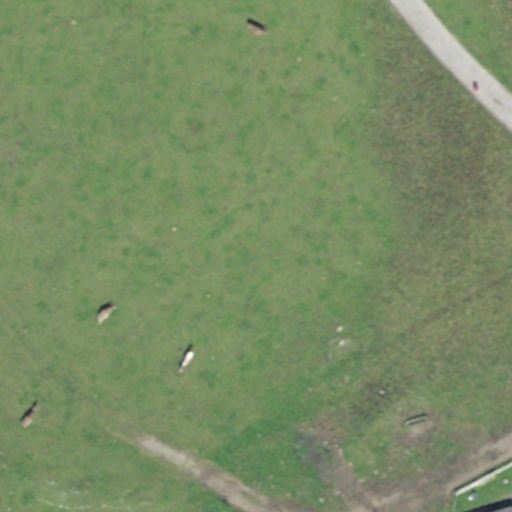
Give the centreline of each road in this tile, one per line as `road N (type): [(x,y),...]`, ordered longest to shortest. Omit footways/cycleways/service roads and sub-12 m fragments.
road 1 (track): [(0,307),(52,373),(264,511)]
road 2 (track): [(511,112),(461,67),(409,0)]
road 3 (track): [(390,511),(511,449)]
